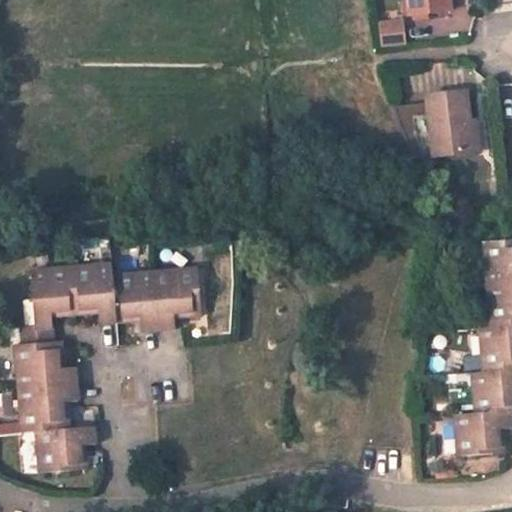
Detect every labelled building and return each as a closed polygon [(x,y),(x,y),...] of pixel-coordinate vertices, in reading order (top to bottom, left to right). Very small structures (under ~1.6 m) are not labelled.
[(449,11),(447,0),(407,0),(410,15),(449,11)] [(382,21),(385,41),(406,39),(404,18),(382,21)] [(427,97),(433,155),(471,151),(467,120),(464,93),(427,97)] [(471,151),(479,150),(475,119),(467,120),(471,151)] [(456,416),(458,457),(503,454),(502,430),(511,429),(510,412),(511,412),(511,241),(485,244),(491,327),(480,329),(483,372),(474,373),(476,415),(456,416)] [(73,314),(97,313),(98,320),(116,319),(113,276),(112,267),(70,270),(73,314)] [(34,315),(35,326),(23,328),(25,344),(17,345),(21,389),(75,385),(74,368),(63,368),(61,342),(55,343),(53,315),(73,314),(70,270),(31,273),(34,315)] [(141,329),(174,327),(174,317),(202,315),(198,272),(113,276),(116,319),(117,321),(140,320),(141,329)] [(34,315),(22,316),(23,328),(35,326),(34,315)] [(67,429),(65,402),(76,401),(75,385),(21,389),(24,432),(39,431),(43,473),(84,469),(82,445),(94,444),(93,427),(67,429)]
